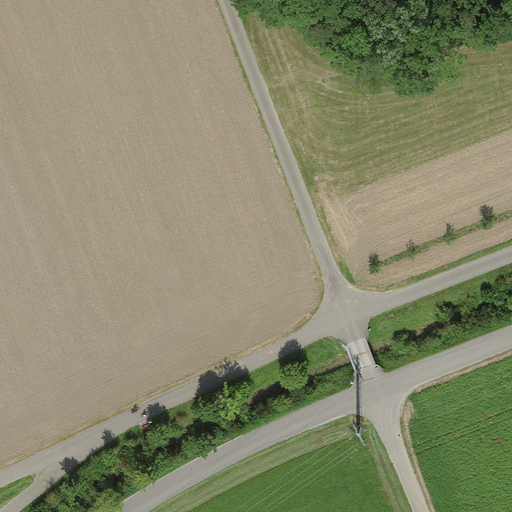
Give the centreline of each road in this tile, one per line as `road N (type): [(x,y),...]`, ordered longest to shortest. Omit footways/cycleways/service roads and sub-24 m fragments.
road 1 (track): [(226,0),(422,511)]
road 2 (track): [(78,444),(348,319),(511,254)]
road 3 (unclassified): [(511,337),(287,427),(132,511)]
